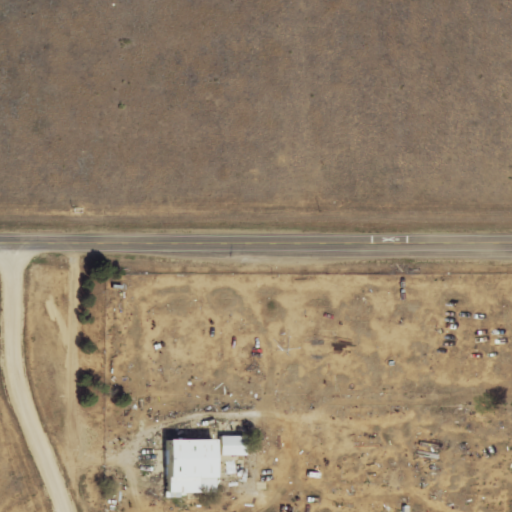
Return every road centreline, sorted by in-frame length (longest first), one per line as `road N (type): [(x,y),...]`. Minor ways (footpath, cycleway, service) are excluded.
road 1 (secondary): [(0,243),(511,242)]
road 2 (residential): [(78,243),(67,511)]
